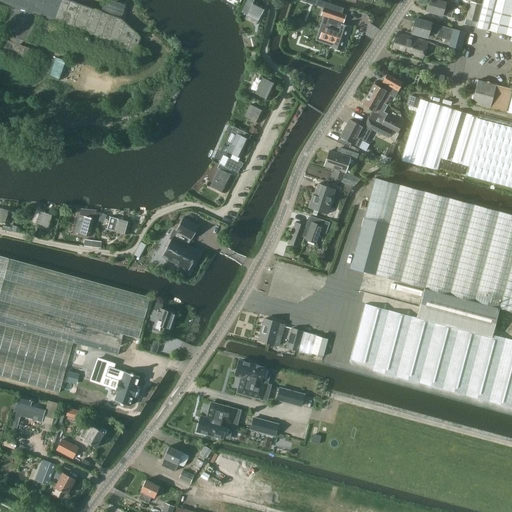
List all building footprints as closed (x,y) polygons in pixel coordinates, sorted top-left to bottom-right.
[(10,37),(11,42),(1,39),(0,41),(0,52),(25,61),(29,49),(20,45),(24,42),(26,36),(32,19),(34,14),(121,45),(120,50),(134,55),(136,49),(145,52),(148,54),(149,57),(149,60),(151,61),(152,58),(152,55),(151,53),(149,50),(146,49),(137,45),(140,38),(123,22),(121,19),(124,8),(123,6),(122,5),(110,0),(109,0),(108,1),(107,2),(101,10),(99,12),(98,11),(67,0),(65,0),(0,0),(0,1),(20,9),(18,14),(13,30),(0,25),(0,27),(12,32),(10,37)] [(107,0),(107,2),(108,1),(109,0),(110,0),(122,5),(123,6),(124,8),(121,19),(123,22),(127,9),(127,7),(127,6),(127,5),(126,4),(114,0),(107,0)] [(316,0),(315,5),(324,8),(321,15),(328,18),(325,26),(324,25),(320,38),(334,43),(332,48),(341,51),(349,27),(341,24),(342,22),(343,23),(345,15),(341,13),(343,8),(344,9),(344,8),(320,0),(316,0)] [(444,9),(451,10),(452,4),(446,3),(446,2),(436,0),(429,0),(426,11),(442,15),(444,9)] [(482,4),(477,25),(511,33),(511,0),(483,0),(483,1),(482,4)] [(265,7),(254,1),(247,15),(258,21),(265,7)] [(470,1),(465,22),(477,25),(482,4),(470,1)] [(466,32),(454,29),(454,30),(431,23),(416,19),(412,33),(427,38),(429,32),(437,34),(437,37),(451,41),(449,46),(461,50),(466,32)] [(428,42),(397,33),(393,48),(423,58),(428,42)] [(255,37),(247,39),(250,49),(258,47),(255,37)] [(64,62),(56,59),(50,76),(59,79),(64,62)] [(374,84),(368,95),(386,104),(390,96),(394,98),(402,82),(386,73),(382,82),(386,84),(384,89),(374,84)] [(442,83),(444,76),(433,73),(431,80),(442,83)] [(277,85),(276,84),(273,83),(274,81),(268,78),(267,80),(262,78),(254,94),(269,101),(277,85)] [(474,92),(471,103),(490,108),(496,85),(477,80),(474,92)] [(511,84),(511,89),(496,85),(490,108),(511,113),(511,84)] [(134,93),(131,93),(129,94),(128,95),(127,96),(125,97),(124,99),(124,100),(123,102),(120,103),(121,105),(126,104),(126,103),(126,102),(126,100),(127,99),(127,98),(129,97),(129,96),(131,96),(132,95),(133,95),(135,96),(136,96),(137,97),(138,98),(139,99),(144,96),(143,94),(139,96),(138,94),(136,94),(134,93)] [(129,98),(130,98),(129,96),(129,97),(127,98),(127,99),(126,100),(126,102),(126,103),(126,104),(121,105),(121,106),(126,105),(126,106),(127,107),(128,108),(129,109),(131,109),(132,110),(133,110),(134,110),(135,109),(136,109),(137,108),(138,107),(139,107),(140,105),(140,104),(140,102),(140,101),(140,100),(143,97),(144,96),(139,99),(138,98),(137,97),(136,96),(135,96),(133,95),(132,95),(132,97),(133,97),(134,97),(135,98),(136,98),(137,99),(138,100),(138,101),(138,102),(139,103),(138,104),(138,105),(137,106),(136,107),(135,108),(134,108),(133,108),(132,108),(131,108),(130,107),(129,107),(128,106),(128,105),(127,104),(127,103),(127,102),(127,101),(128,100),(129,99),(129,98)] [(386,104),(368,95),(362,106),(372,111),(368,118),(392,130),(397,133),(402,124),(386,116),(387,114),(382,111),(386,104)] [(511,127),(477,118),(477,116),(410,96),(407,104),(418,108),(401,161),(437,170),(441,158),(470,167),(468,176),(511,187),(511,127)] [(126,105),(121,106),(122,108),(123,109),(125,111),(126,112),(129,113),(131,114),(134,114),(136,113),(139,112),(140,111),(142,109),(143,107),(144,104),(144,102),(144,99),(143,97),(140,100),(140,101),(140,102),(140,104),(140,105),(139,107),(138,107),(137,108),(136,109),(135,109),(134,110),(133,110),(132,110),(131,109),(129,109),(128,108),(127,107),(126,106),(126,105)] [(264,111),(251,105),(246,117),(258,123),(264,111)] [(365,141),(371,129),(387,138),(392,130),(368,118),(365,126),(364,127),(350,120),(340,137),(358,147),(362,140),(365,141)] [(227,151),(241,158),(250,140),(248,139),(250,134),(233,126),(226,142),(230,144),(227,151)] [(251,127),(248,133),(256,137),(258,132),(256,131),(257,129),(251,127)] [(358,154),(346,150),(340,148),(338,154),(330,151),(325,166),(345,173),(349,158),(356,160),(358,154)] [(233,175),(226,172),(228,168),(219,164),(217,167),(219,168),(213,180),(218,182),(215,188),(224,193),(233,175)] [(238,172),(240,168),(241,167),(235,164),(232,169),(238,172)] [(342,180),(344,173),(334,170),(332,177),(342,180)] [(345,174),(342,182),(353,185),(362,179),(345,174)] [(511,214),(375,178),(364,218),(388,224),(374,275),(424,288),(416,317),(365,304),(350,360),(373,366),(372,371),(511,408),(511,340),(491,335),(499,308),(511,311),(511,214)] [(315,195),(313,195),(309,208),(314,209),(318,211),(327,214),(336,190),(319,184),(315,195)] [(0,221),(9,224),(10,220),(16,221),(18,213),(12,212),(0,208),(0,221)] [(55,215),(41,212),(38,224),(52,228),(55,215)] [(95,219),(79,215),(75,232),(90,236),(95,219)] [(131,222),(116,218),(110,217),(107,229),(128,235),(131,222)] [(188,270),(199,251),(188,245),(191,239),(192,239),(199,226),(183,217),(176,231),(179,232),(175,238),(173,237),(171,240),(169,239),(165,245),(167,246),(162,256),(171,261),(170,263),(177,267),(178,265),(188,270)] [(388,224),(364,218),(350,268),(374,275),(388,224)] [(306,227),(305,226),(296,223),(288,244),(298,248),(302,237),(306,238),(306,240),(316,244),(322,228),(328,230),(330,223),(321,220),(319,226),(312,223),(310,229),(306,227)] [(142,241),(136,253),(140,255),(145,243),(142,241)] [(0,376),(59,393),(73,343),(117,355),(123,334),(139,338),(150,297),(10,259),(0,256),(0,376)] [(171,326),(176,314),(161,309),(162,305),(156,303),(152,317),(157,318),(155,324),(165,327),(166,324),(171,326)] [(279,345),(282,332),(284,325),(280,324),(280,323),(264,319),(259,340),(279,345)] [(328,339),(316,336),(316,335),(292,328),(287,348),(311,354),(311,353),(323,356),(328,339)] [(98,358),(93,372),(118,380),(115,390),(117,391),(114,400),(121,403),(120,404),(123,405),(123,403),(130,406),(133,396),(135,397),(139,387),(137,386),(140,377),(133,374),(133,373),(131,372),(130,374),(110,367),(111,363),(98,359),(98,358)] [(237,369),(235,375),(241,377),(267,384),(268,381),(261,379),(265,367),(256,365),(256,364),(249,362),(248,363),(239,361),(239,362),(238,362),(236,369),(237,369)] [(69,371),(66,382),(77,385),(79,373),(69,371)] [(241,377),(237,392),(266,400),(270,385),(267,384),(241,377)] [(68,387),(67,392),(90,398),(92,394),(68,387)] [(278,388),(274,400),(298,407),(301,395),(278,388)] [(18,398),(16,402),(30,406),(31,401),(18,398)] [(21,416),(32,419),(42,422),(46,410),(30,406),(16,402),(13,414),(9,427),(17,429),(21,416)] [(211,403),(207,418),(233,425),(236,425),(240,411),(211,403)] [(201,417),(197,431),(207,434),(206,435),(214,437),(214,436),(222,438),(225,426),(232,428),(233,425),(207,418),(201,417)] [(250,417),(247,429),(271,436),(274,424),(250,417)] [(85,441),(96,447),(104,433),(93,426),(92,427),(89,425),(86,429),(85,428),(80,437),(85,440),(85,441)] [(174,471),(177,464),(180,465),(181,466),(182,466),(183,466),(184,465),(184,464),(189,455),(169,446),(168,447),(167,447),(166,447),(163,452),(164,454),(165,454),(163,458),(165,459),(162,466),(174,471)] [(205,446),(200,454),(201,455),(199,460),(203,462),(206,458),(207,459),(212,450),(205,446)] [(211,453),(205,467),(213,470),(220,456),(211,453)] [(44,461),(37,480),(48,484),(55,465),(44,461)] [(190,483),(194,476),(183,471),(179,478),(190,483)] [(52,493),(58,497),(61,491),(67,494),(75,480),(63,473),(55,487),(55,488),(52,493)] [(138,498),(148,503),(151,497),(154,498),(159,486),(145,480),(140,491),(141,492),(138,498)] [(165,503),(161,511),(172,511),(174,506),(165,503)]
